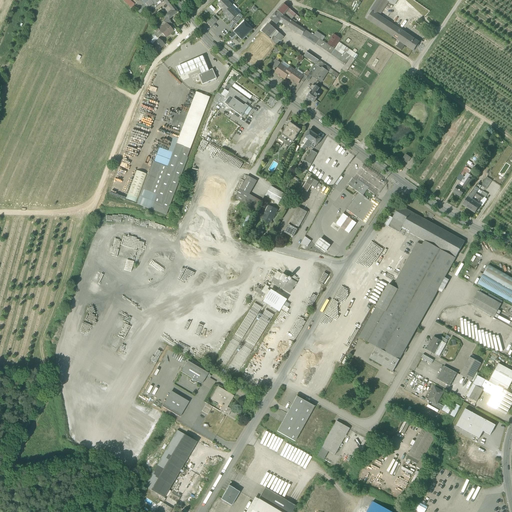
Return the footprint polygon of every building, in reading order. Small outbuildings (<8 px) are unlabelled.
[(222,0),(218,5),(222,9),(229,2),(226,0),(222,0)] [(377,0),(370,11),(372,12),(380,0),(377,0)] [(380,0),(372,12),(377,16),(378,15),(387,0),(380,0)] [(387,0),(378,15),(380,16),(389,2),(390,0),(387,0)] [(141,9),(144,5),(139,1),(134,6),(138,11),(141,9)] [(165,16),(168,20),(178,12),(169,1),(166,4),(167,5),(172,11),(165,16)] [(232,6),(229,2),(222,9),(225,13),(231,7),(232,6)] [(284,4),(278,11),(284,17),(286,14),(287,12),(290,9),(284,4)] [(235,11),(231,7),(225,13),(224,14),(228,18),(235,11)] [(287,12),(294,18),(296,15),(290,9),(287,12)] [(238,15),(235,11),(228,18),(232,22),(239,15),(238,15)] [(296,31),(299,27),(295,24),(289,20),(284,17),(278,11),(277,11),(270,20),(277,25),(279,22),(281,20),(284,22),(283,23),(295,31),(296,31)] [(398,29),(377,16),(372,12),(367,20),(393,37),(398,29)] [(232,22),(236,25),(242,18),(239,15),(232,22)] [(166,24),(170,28),(173,25),(167,18),(164,21),(166,24)] [(236,35),(242,41),(253,30),(244,21),(233,32),(236,35)] [(344,66),(345,65),(331,55),(316,45),(302,36),(302,37),(295,32),(295,31),(283,23),(282,24),(302,37),(301,37),(316,47),(344,66)] [(159,31),(166,38),(173,31),(170,28),(166,24),(159,31)] [(262,32),(269,38),(276,30),(269,25),(262,32)] [(296,31),(295,31),(295,32),(302,37),(302,36),(303,34),(305,31),(299,27),(296,31)] [(393,37),(397,40),(403,32),(398,29),(393,37)] [(279,33),(276,30),(269,38),(272,41),(275,38),(279,33)] [(314,36),(308,32),(306,36),(303,34),(302,36),(316,45),(319,40),(314,36)] [(405,45),(414,51),(419,43),(411,37),(410,38),(408,36),(405,34),(403,32),(397,40),(398,40),(405,45)] [(279,33),(275,38),(280,42),(284,37),(279,33)] [(316,33),(314,36),(319,40),(322,42),(324,38),(316,33)] [(334,36),(328,44),(334,48),(340,39),(334,36)] [(152,45),(158,51),(160,49),(164,45),(159,39),(152,45)] [(322,42),(319,40),(316,45),(331,55),(334,50),(322,42)] [(405,45),(400,42),(396,47),(401,51),(405,45)] [(339,43),(336,47),(351,57),(354,59),(357,55),(339,43)] [(335,50),(334,50),(331,55),(345,65),(351,57),(336,47),(335,50)] [(315,65),(316,65),(319,61),(306,52),(304,56),(315,65)] [(201,75),(209,72),(203,57),(177,68),(181,77),(198,69),(201,75)] [(354,59),(351,57),(345,65),(344,66),(342,69),(346,72),(355,60),(354,59)] [(271,66),(276,70),(281,63),(276,60),(271,66)] [(322,68),(328,72),(330,69),(325,65),(319,61),(316,65),(322,69),(322,68)] [(289,79),(297,85),(300,81),(303,77),(295,71),(290,68),(288,70),(281,65),(275,73),(285,80),(286,78),(288,79),(289,79)] [(312,77),(321,83),(328,72),(322,68),(322,69),(316,65),(315,65),(310,73),(309,75),(312,77)] [(297,68),(295,71),(303,77),(304,75),(305,74),(297,68)] [(339,75),(330,69),(328,72),(337,78),(339,75)] [(217,79),(213,70),(199,76),(203,85),(217,79)] [(340,81),(345,85),(350,80),(345,76),(340,81)] [(229,109),(230,108),(242,117),(244,113),(249,107),(252,103),(231,88),(228,92),(229,93),(225,99),(223,97),(219,102),(226,107),(229,109)] [(225,90),(221,95),(223,97),(225,99),(229,93),(228,92),(225,90)] [(137,204),(143,207),(145,208),(166,215),(210,98),(196,92),(187,114),(181,111),(179,116),(172,113),(168,125),(181,130),(178,139),(173,137),(168,152),(159,148),(154,162),(153,162),(142,190),(137,204)] [(311,101),(314,103),(320,95),(316,93),(316,94),(312,92),(307,98),(308,99),(309,100),(310,101),(311,101)] [(221,95),(217,93),(214,101),(217,104),(218,104),(219,102),(223,97),(221,95)] [(252,110),(249,107),(244,113),(247,116),(252,110)] [(283,134),(288,138),(291,134),(290,134),(295,127),(293,126),(293,125),(290,123),(285,130),(285,131),(283,134)] [(297,129),(295,127),(290,134),(291,134),(288,138),(293,142),(296,138),(296,137),(300,130),(297,128),(297,129)] [(305,146),(307,147),(316,135),(310,131),(305,138),(306,139),(303,142),(306,144),(305,146)] [(284,143),(288,138),(283,134),(279,140),(284,143)] [(322,139),(316,135),(307,147),(309,149),(311,147),(313,149),(315,146),(317,147),(322,139)] [(293,142),(288,138),(284,143),(289,147),(293,142)] [(306,162),(311,165),(317,154),(312,151),(306,162)] [(402,160),(407,164),(410,158),(406,155),(402,160)] [(365,171),(361,168),(353,179),(357,182),(358,181),(369,188),(368,190),(374,195),(377,197),(385,185),(376,179),(378,176),(367,168),(365,171)] [(125,199),(136,203),(147,175),(136,171),(125,199)] [(456,180),(461,183),(465,178),(459,175),(456,180)] [(235,199),(256,211),(262,202),(249,195),(257,181),(248,176),(235,199)] [(482,185),(487,189),(493,180),(487,176),(482,185)] [(302,189),(307,193),(311,186),(315,181),(310,178),(302,189)] [(353,179),(348,186),(358,193),(363,196),(368,190),(369,188),(358,181),(357,182),(353,179)] [(454,193),(460,197),(468,185),(465,183),(462,188),(458,186),(454,193)] [(265,196),(279,204),(284,194),(271,187),(265,196)] [(358,193),(346,210),(352,214),(359,219),(371,202),(374,198),(374,197),(375,197),(375,196),(375,195),(374,195),(368,190),(363,196),(358,193)] [(462,205),(466,208),(472,200),(475,196),(477,193),(474,191),(472,194),(469,198),(468,197),(462,205)] [(363,222),(365,223),(379,204),(375,201),(376,199),(374,198),(371,202),(359,219),(363,222)] [(476,203),(472,200),(466,208),(475,214),(480,205),(479,205),(480,204),(479,204),(481,200),(478,198),(476,202),(476,203)] [(263,220),(269,223),(272,218),(270,218),(272,214),(275,216),(277,210),(269,206),(263,220)] [(416,237),(425,242),(455,259),(465,242),(399,206),(393,219),(404,225),(401,229),(402,229),(416,237)] [(289,225),(298,230),(307,213),(298,208),(289,225)] [(349,234),(356,224),(343,214),(336,224),(349,234)] [(393,219),(389,217),(385,225),(388,227),(393,219)] [(399,233),(402,229),(401,229),(404,225),(393,219),(388,227),(399,233)] [(285,232),(294,237),(298,230),(289,225),(285,232)] [(305,237),(301,245),(308,246),(311,242),(305,237)] [(331,246),(321,239),(315,247),(325,254),(331,246)] [(389,285),(377,307),(416,329),(455,259),(425,242),(422,246),(417,243),(393,287),(389,285)] [(511,278),(488,265),(483,275),(511,290),(511,278)] [(289,294),(296,283),(277,272),(270,282),(289,294)] [(511,290),(483,275),(478,284),(511,303),(511,290)] [(286,300),(270,290),(262,302),(278,312),(286,300)] [(471,306),(493,318),(501,304),(479,292),(471,306)] [(281,309),(285,312),(290,305),(286,302),(281,309)] [(359,338),(376,347),(399,360),(416,329),(377,307),(359,338)] [(435,354),(441,343),(442,342),(439,340),(434,337),(427,350),(435,354)] [(445,345),(441,343),(435,354),(439,356),(445,345)] [(393,372),(399,360),(376,347),(369,359),(393,372)] [(421,358),(431,364),(433,360),(423,355),(421,358)] [(460,375),(471,381),(481,363),(470,357),(460,375)] [(189,359),(187,361),(198,368),(199,365),(189,359)] [(208,374),(198,368),(187,361),(181,372),(191,378),(190,381),(190,382),(191,382),(193,384),(195,383),(196,381),(201,384),(208,374)] [(498,387),(507,392),(511,381),(511,371),(498,364),(488,382),(498,387)] [(208,374),(209,375),(211,371),(199,365),(198,368),(208,374)] [(437,379),(450,387),(457,373),(444,366),(437,379)] [(204,385),(211,389),(215,381),(208,377),(204,385)] [(483,390),(493,396),(498,387),(488,382),(480,377),(475,386),(476,386),(483,390)] [(466,396),(469,398),(476,386),(475,386),(473,384),(466,396)] [(469,398),(476,402),(483,390),(476,386),(469,398)] [(433,402),(436,404),(437,403),(439,398),(440,398),(443,392),(435,387),(428,399),(433,402)] [(511,394),(507,392),(498,387),(493,396),(488,404),(506,414),(511,402),(511,394)] [(223,406),(226,408),(227,407),(233,396),(221,389),(217,395),(215,393),(211,399),(223,406)] [(171,391),(168,396),(186,406),(189,402),(171,391)] [(162,407),(180,417),(186,406),(168,396),(162,407)] [(277,432),(295,442),(314,407),(296,397),(277,432)] [(431,405),(442,411),(444,407),(437,403),(436,404),(433,402),(431,405)] [(444,407),(442,411),(454,418),(457,412),(453,410),(445,405),(444,407)] [(202,411),(208,415),(211,410),(205,406),(202,411)] [(220,412),(228,416),(231,410),(227,407),(226,408),(223,406),(220,412)] [(455,427),(479,439),(483,431),(490,435),(495,426),(465,409),(455,427)] [(317,457),(324,461),(329,452),(335,455),(347,434),(350,429),(337,421),(333,427),(322,448),(317,457)] [(424,463),(422,461),(423,459),(435,436),(422,429),(409,454),(420,460),(419,461),(417,464),(416,467),(421,469),(424,463)] [(144,487),(153,492),(164,499),(197,442),(177,431),(144,487)] [(407,458),(417,464),(419,461),(408,455),(407,458)] [(221,500),(232,506),(240,492),(235,489),(229,486),(227,489),(221,500)] [(258,499),(280,511),(291,511),(295,506),(265,488),(258,499)] [(165,499),(164,499),(153,492),(151,495),(164,502),(165,499)] [(280,511),(258,499),(250,511),(280,511)] [(391,511),(378,505),(373,502),(367,511),(391,511)] [(170,511),(172,509),(162,503),(159,508),(158,507),(154,511),(170,511)]
